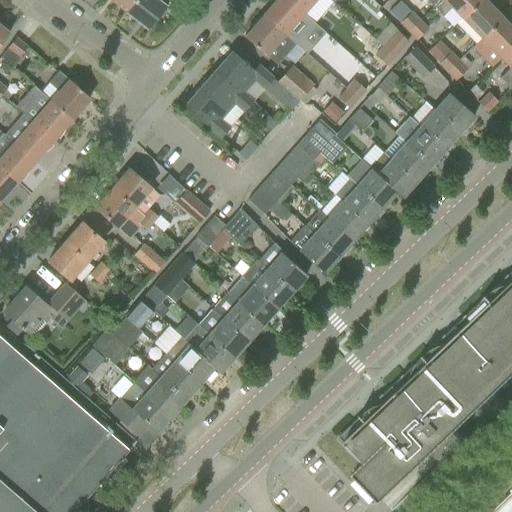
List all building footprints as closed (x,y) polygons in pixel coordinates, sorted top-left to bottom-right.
[(110,0),(126,12),(135,0),(110,0)] [(135,0),(126,12),(148,30),(171,0),(135,0)] [(315,24),(287,0),(277,0),(264,15),(297,43),(307,52),(313,45),(304,37),(315,24)] [(330,0),(287,0),(314,23),(333,2),(330,0)] [(451,8),(461,19),(480,0),(440,0),(433,7),(442,17),(451,8)] [(477,43),(481,39),(502,18),(483,0),(480,0),(461,19),(457,23),(477,43)] [(411,13),(399,24),(408,33),(419,21),(411,13)] [(264,15),(244,38),(277,66),(295,45),(297,43),(264,15)] [(477,43),(473,47),(492,67),(501,59),(511,47),(511,29),(502,18),(481,39),(477,43)] [(419,21),(408,33),(416,41),(427,30),(419,21)] [(0,44),(9,33),(0,26),(0,44)] [(385,43),(398,55),(408,42),(397,30),(385,43)] [(27,48),(15,38),(0,57),(13,68),(22,58),(20,57),(27,48)] [(374,56),(387,67),(398,55),(385,43),(382,47),(374,56)] [(423,78),(434,67),(414,47),(403,58),(423,78)] [(499,79),(510,89),(511,86),(511,47),(501,59),(510,68),(499,79)] [(215,70),(252,103),(252,102),(243,94),(254,81),(264,89),(273,79),(258,66),(254,71),(232,52),(215,70)] [(447,73),(458,62),(450,54),(439,65),(447,73)] [(467,71),(458,62),(447,73),(455,82),(467,71)] [(290,68),(281,78),(278,82),(298,100),(298,101),(298,102),(311,87),(290,68)] [(215,70),(200,88),(226,112),(234,103),(244,112),(252,103),(242,94),(215,70)] [(48,101),(70,120),(89,98),(58,72),(48,83),(57,91),(49,100),(48,101)] [(390,72),(382,81),(389,88),(398,78),(390,72)] [(345,89),(358,100),(366,91),(353,80),(345,89)] [(477,82),(467,92),(487,113),(497,103),(477,82)] [(219,120),(226,112),(200,88),(183,107),(220,139),(229,129),(219,120)] [(345,89),(337,98),(350,109),(358,100),(345,89)] [(370,96),(370,95),(362,104),(369,111),(376,102),(379,105),(386,97),(377,89),(370,96)] [(41,93),(22,114),(52,140),(70,120),(48,101),(49,100),(41,93)] [(449,93),(434,110),(459,133),(473,116),(458,103),(449,93)] [(331,103),(322,113),(334,123),(343,114),(331,103)] [(361,132),(372,120),(358,108),(348,120),(361,132)] [(459,133),(434,110),(419,126),(445,149),(459,133)] [(34,161),(52,140),(22,114),(5,135),(13,142),(34,161)] [(268,134),(277,124),(271,119),(267,116),(259,125),(268,134)] [(399,137),(430,165),(445,149),(419,126),(409,118),(395,134),(398,137),(399,137)] [(335,134),(319,120),(311,128),(328,143),(334,136),(335,134)] [(334,136),(340,142),(341,142),(349,133),(342,127),(335,134),(334,136)] [(311,128),(303,137),(320,152),(328,143),(311,128)] [(320,152),(319,152),(325,158),(340,142),(334,136),(328,143),(320,152)] [(303,137),(295,146),(312,161),(318,166),(325,158),(319,152),(320,152),(303,137)] [(384,153),(416,181),(430,165),(399,137),(398,137),(384,153)] [(238,154),(245,160),(256,147),(250,141),(238,154)] [(0,156),(0,167),(16,182),(34,161),(13,142),(0,156)] [(312,161),(295,146),(287,155),(304,170),(305,169),(312,161)] [(395,192),(401,198),(416,181),(384,153),(370,168),(377,174),(376,175),(396,192),(395,192)] [(296,178),(304,170),(287,155),(281,162),(279,164),(296,178)] [(305,169),(311,174),(318,166),(312,161),(305,169)] [(361,161),(346,177),(349,179),(381,208),(395,193),(401,198),(395,192),(396,192),(376,175),(377,174),(370,168),(370,169),(361,161)] [(288,187),(296,178),(279,164),(272,173),(288,187)] [(0,200),(16,182),(0,167),(0,200)] [(304,170),(296,178),(302,184),(311,174),(305,169),(304,170)] [(128,170),(112,189),(152,224),(162,233),(168,225),(158,216),(157,217),(148,209),(159,196),(150,188),(128,170)] [(280,196),(288,187),(272,173),(264,182),(280,196)] [(349,179),(335,195),(342,202),(367,224),(381,208),(349,179)] [(264,182),(256,191),(272,205),(275,202),(280,196),(264,182)] [(95,208),(116,227),(130,239),(141,227),(146,231),(152,224),(112,189),(95,208)] [(198,224),(209,212),(184,191),(174,204),(198,224)] [(256,191),(247,200),(264,215),(268,210),(272,205),(256,191)] [(367,224),(342,202),(327,218),(353,240),(367,224)] [(239,209),(224,226),(221,229),(223,231),(222,232),(230,239),(249,219),(239,209)] [(292,217),(283,209),(275,217),(280,221),(289,221),(292,217)] [(224,226),(213,216),(196,236),(208,247),(222,232),(223,231),(221,229),(224,226)] [(353,240),(327,218),(313,234),(338,256),(353,240)] [(81,223),(64,242),(88,263),(105,243),(81,223)] [(338,256),(313,234),(304,226),(289,242),(298,250),(298,251),(323,274),(338,256)] [(182,252),(194,263),(208,247),(196,236),(182,252)] [(47,262),(62,275),(71,282),(88,263),(64,242),(47,262)] [(257,262),(291,292),(305,275),(281,254),(282,253),(273,244),(257,262)] [(154,274),(164,263),(143,245),(134,256),(154,274)] [(182,252),(168,268),(180,279),(194,263),(182,252)] [(242,277),(277,308),(291,292),(257,262),(256,261),(242,277)] [(100,263),(95,269),(105,278),(110,271),(100,263)] [(168,268),(153,284),(166,295),(180,279),(168,268)] [(95,269),(88,276),(99,285),(105,278),(95,269)] [(511,271),(339,437),(344,442),(363,463),(353,473),(380,501),(433,450),(441,459),(442,458),(462,438),(454,430),(511,375),(511,271)] [(263,324),(277,308),(242,277),(227,293),(263,324)] [(3,329),(15,338),(22,330),(29,336),(46,316),(49,320),(61,329),(79,309),(85,301),(64,284),(58,291),(47,303),(39,296),(37,298),(25,287),(4,311),(12,319),(3,329)] [(153,284),(140,300),(152,312),(167,296),(166,295),(153,284)] [(248,340),(263,324),(227,293),(213,309),(248,340)] [(132,324),(134,325),(138,329),(152,312),(140,300),(125,317),(132,324)] [(199,325),(234,356),(248,340),(213,309),(199,325)] [(120,341),(134,325),(132,324),(125,317),(111,333),(120,341)] [(209,334),(199,325),(198,326),(185,341),(188,344),(189,344),(195,349),(194,350),(214,367),(213,368),(219,373),(234,356),(209,334)] [(165,353),(180,336),(167,326),(153,343),(165,353)] [(0,329),(0,511),(28,511),(51,486),(71,503),(63,511),(89,511),(142,452),(0,329)] [(120,341),(111,333),(106,329),(91,346),(102,356),(103,355),(110,362),(124,346),(119,342),(120,341)] [(166,354),(199,383),(213,368),(219,374),(219,373),(213,368),(214,367),(194,350),(195,349),(189,344),(188,344),(185,341),(181,338),(166,354)] [(199,383),(166,354),(165,353),(151,369),(159,377),(185,399),(199,383)] [(185,399),(159,377),(148,367),(134,383),(145,393),(171,416),(185,399)] [(74,369),(65,379),(66,380),(76,389),(85,379),(74,369)] [(155,433),(171,416),(145,393),(134,383),(120,399),(119,398),(108,411),(138,438),(148,426),(155,433)] [(511,511),(511,489),(510,491),(511,492),(511,493),(492,511),(511,511)]
